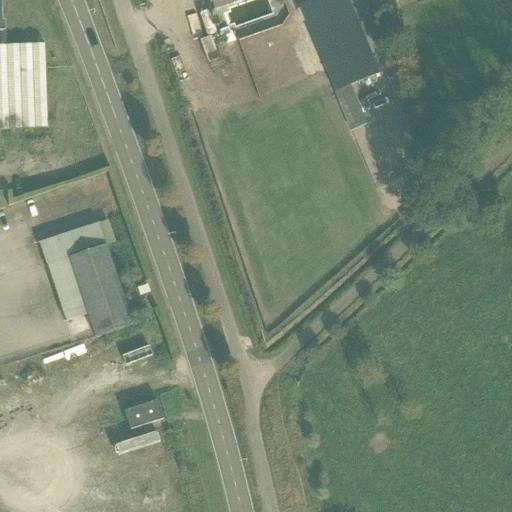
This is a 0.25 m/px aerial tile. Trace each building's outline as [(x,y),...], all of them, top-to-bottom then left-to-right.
[(211,0),(215,9),(234,3),(240,0),(211,0)] [(334,93),(353,85),(378,74),(346,0),(313,0),(297,7),(334,93)] [(368,0),(375,21),(399,13),(394,0),(368,0)] [(25,46),(0,46),(0,131),(27,130),(47,129),(44,45),(25,46)] [(353,85),(334,93),(377,192),(421,173),(395,114),(370,125),(353,85)] [(429,157),(421,160),(425,169),(433,166),(429,157)] [(79,231),(39,244),(65,323),(68,322),(88,316),(96,338),(132,326),(98,224),(79,231)] [(147,286),(137,289),(140,296),(150,293),(147,286)] [(124,412),(130,431),(163,420),(157,402),(124,412)]
